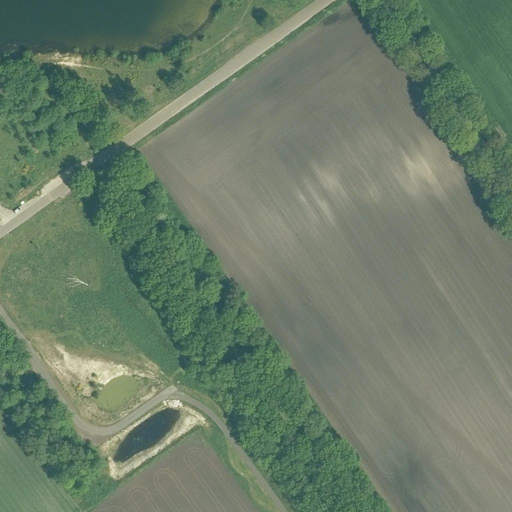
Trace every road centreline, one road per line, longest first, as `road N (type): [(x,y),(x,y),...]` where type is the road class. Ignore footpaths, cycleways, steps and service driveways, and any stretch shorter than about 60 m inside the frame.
road 1 (unclassified): [(325,0),(0,230)]
road 2 (tertiary): [(511,196),(382,0)]
